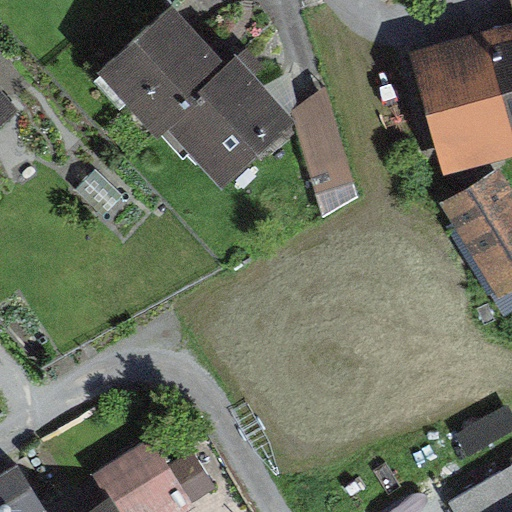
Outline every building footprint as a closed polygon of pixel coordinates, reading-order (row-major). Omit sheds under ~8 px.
[(192,0),(116,70),(176,134),(187,124),(243,184),(318,115),(257,50),(247,60),(192,0)] [(511,35),(436,56),(468,176),(511,164),(511,35)] [(0,141),(36,110),(0,67),(0,141)] [(0,298),(0,350),(26,321),(0,298)] [(161,432),(106,467),(134,511),(153,511),(195,486),(161,432)] [(0,469),(0,511),(46,511),(28,460),(0,469)] [(133,511),(121,494),(92,511),(133,511)]
